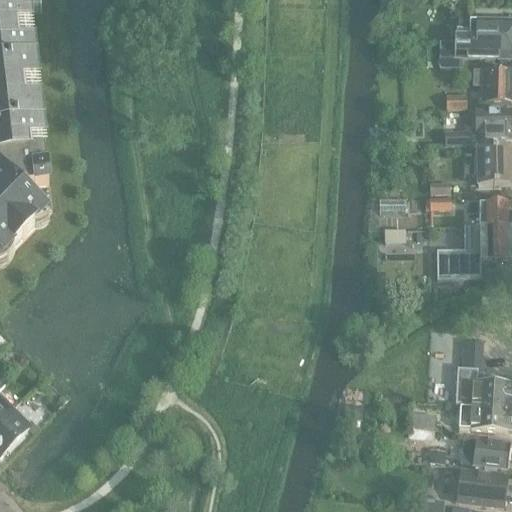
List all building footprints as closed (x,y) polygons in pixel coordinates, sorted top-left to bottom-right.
[(0,0),(0,267),(18,249),(38,229),(51,216),(46,163),(28,6),(26,0),(0,0)] [(455,47),(441,47),(440,72),(463,73),(463,63),(511,64),(511,24),(470,23),(469,40),(455,39),(455,47)] [(482,91),(481,116),(506,115),(506,108),(511,108),(511,75),(473,74),(473,91),(482,91)] [(446,101),(446,115),(467,114),(466,100),(446,101)] [(511,114),(506,115),(481,116),(476,116),(475,136),(476,136),(476,145),(511,144),(511,114)] [(448,136),(449,150),(470,150),(470,136),(448,136)] [(511,151),(477,153),(478,190),(511,189),(511,151)] [(430,189),(430,199),(451,199),(450,189),(430,189)] [(408,214),(408,192),(382,193),(383,215),(408,214)] [(431,215),(431,216),(451,215),(451,203),(426,204),(426,215),(431,215)] [(480,229),(511,229),(511,206),(469,208),(469,219),(480,219),(480,229)] [(511,229),(480,229),(479,242),(469,243),(464,243),(464,252),(468,252),(468,257),(435,258),(436,279),(479,278),(479,266),(511,265),(511,229)] [(388,252),(424,252),(423,232),(388,233),(388,252)] [(461,408),(511,411),(511,388),(472,387),(473,375),(481,375),(482,347),(463,345),(460,382),(462,383),(461,408)] [(0,427),(11,416),(9,413),(0,404),(0,427)] [(511,433),(511,411),(461,408),(461,414),(463,415),(462,430),(470,431),(470,434),(511,436),(511,433)] [(343,411),(343,422),(364,423),(365,418),(359,411),(343,411)] [(26,430),(11,416),(0,427),(0,463),(17,446),(18,448),(25,442),(23,440),(29,433),(26,430)] [(474,471),(508,474),(511,449),(476,445),(474,471)] [(458,508),(494,511),(503,511),(507,481),(462,475),(458,508)] [(419,511),(444,511),(445,505),(421,502),(419,511)]
